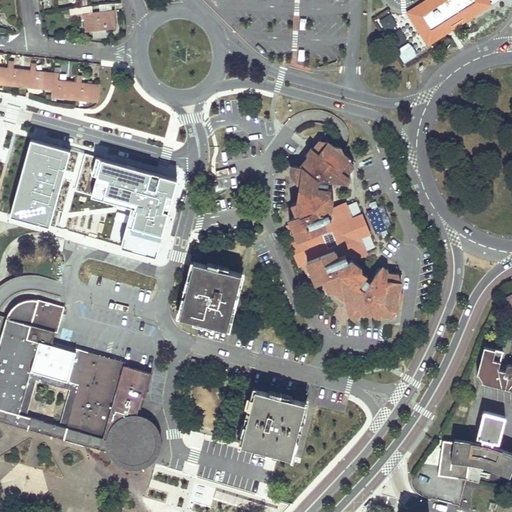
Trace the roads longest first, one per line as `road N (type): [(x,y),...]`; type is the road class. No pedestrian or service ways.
road 1 (unclassified): [(205,86),(263,85),(372,115),(392,124),(416,153)]
road 2 (unclassified): [(430,99),(379,101),(267,71),(219,45)]
road 3 (tertiary): [(404,439),(476,303),(511,264)]
road 4 (residential): [(163,315),(184,342),(349,386)]
road 5 (unclassified): [(198,160),(0,107)]
road 6 (residential): [(173,268),(0,225)]
road 7 (tertiary): [(443,219),(453,282),(409,380)]
road 8 (residential): [(0,296),(32,282),(163,315)]
